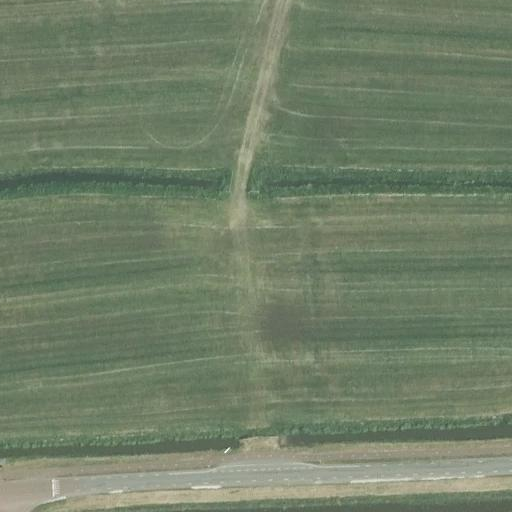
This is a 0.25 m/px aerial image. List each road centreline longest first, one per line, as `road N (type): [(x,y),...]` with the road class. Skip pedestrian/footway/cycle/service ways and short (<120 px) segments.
road 1 (unclassified): [(2,493),(511,464)]
road 2 (track): [(257,456),(234,189),(283,0)]
